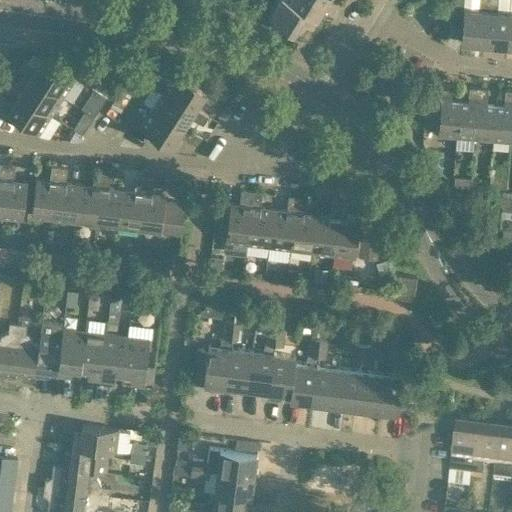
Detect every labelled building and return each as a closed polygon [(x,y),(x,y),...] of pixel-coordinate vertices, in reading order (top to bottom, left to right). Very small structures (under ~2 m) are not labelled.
[(288,1),(288,0),(278,0),(269,16),(297,33),(304,22),(312,26),(316,18),(288,1)] [(336,3),(330,0),(288,0),(288,1),(316,18),(324,7),(331,11),(336,3)] [(484,43),(487,0),(477,0),(477,8),(464,7),(464,0),(451,0),(450,22),(462,23),(460,41),(484,43)] [(506,45),(509,11),(497,10),(497,0),(487,0),(484,43),(506,45)] [(18,68),(30,76),(31,75),(62,95),(74,76),(43,56),(36,67),(23,59),(18,68)] [(176,70),(164,88),(195,108),(196,107),(202,97),(215,105),(220,97),(207,88),(206,89),(176,70)] [(31,75),(30,76),(24,86),(11,78),(6,86),(18,94),(19,93),(50,113),(62,95),(31,75)] [(124,87),(137,96),(145,84),(132,76),(124,87)] [(456,135),(459,100),(451,99),(452,84),(442,83),(438,133),(456,135)] [(474,137),(478,86),(469,85),(467,101),(459,100),(456,135),(474,137)] [(492,138),(495,103),(487,102),(488,87),(478,86),(474,137),(492,138)] [(81,107),(94,115),(106,96),(93,88),(81,107)] [(164,88),(152,106),(184,126),(184,125),(191,115),(203,123),(209,115),(196,107),(195,108),(164,88)] [(511,140),(511,125),(511,88),(505,88),(504,104),(495,103),(492,138),(511,140)] [(19,93),(18,94),(12,104),(0,96),(0,108),(7,113),(8,112),(38,132),(50,113),(19,93)] [(124,103),(115,97),(111,104),(120,110),(124,103)] [(197,133),(184,125),(184,126),(152,106),(140,125),(171,145),(179,134),(191,142),(197,133)] [(84,110),(77,120),(86,126),(93,116),(84,110)] [(16,164),(7,162),(1,214),(23,217),(28,180),(14,178),(16,164)] [(53,216),(60,165),(52,164),(50,179),(36,177),(31,214),(53,216)] [(75,219),(79,182),(66,181),(68,166),(60,165),(53,216),(75,219)] [(96,222),(103,170),(94,169),(93,184),(79,182),(75,219),(96,222)] [(118,224),(122,188),(109,186),(111,171),(103,170),(96,222),(118,224)] [(139,227),(146,176),(137,175),(135,189),(122,188),(118,224),(139,227)] [(184,200),(165,198),(166,193),(152,191),(154,177),(146,176),(139,227),(161,230),(180,232),(184,200)] [(248,241),(254,190),(241,188),(240,203),(230,201),(229,210),(217,208),(214,233),(226,234),(226,238),(248,241)] [(269,244),(274,207),(260,205),(262,191),(254,190),(248,241),(269,244)] [(291,246),(297,195),(289,194),(287,209),(274,207),(269,244),(291,246)] [(312,249),(317,212),(303,211),(305,196),(297,195),(291,246),(312,249)] [(333,252),(340,200),(332,199),(330,214),(317,212),(312,249),(333,252)] [(348,201),(340,200),(333,252),(355,255),(360,218),(346,216),(348,201)] [(377,259),(380,237),(362,235),(360,257),(377,259)] [(413,299),(416,276),(393,273),(390,296),(413,299)] [(54,302),(56,288),(57,280),(47,279),(44,301),(54,302)] [(75,305),(77,290),(67,289),(65,304),(75,305)] [(97,308),(99,293),(89,292),(87,306),(97,308)] [(109,309),(108,316),(118,318),(119,310),(121,296),(111,294),(109,309)] [(58,370),(63,327),(64,321),(42,318),(39,342),(40,342),(35,374),(36,374),(49,376),(50,369),(58,370)] [(10,387),(18,322),(9,320),(8,330),(6,330),(0,333),(0,381),(1,383),(1,386),(10,387)] [(231,339),(234,321),(225,320),(222,346),(208,344),(208,351),(195,349),(192,376),(204,377),(204,381),(225,384),(230,347),(231,339)] [(234,321),(231,339),(240,340),(242,322),(234,321)] [(40,342),(39,342),(32,341),(32,338),(27,333),(25,333),(27,323),(18,322),(10,387),(19,388),(19,385),(22,383),(35,384),(36,374),(35,374),(40,342)] [(269,389),(273,352),(274,344),(277,326),(269,325),(265,351),(252,349),(247,386),(269,389)] [(283,345),(285,328),(277,326),(274,344),(283,345)] [(80,365),(85,330),(63,327),(58,370),(72,372),(72,365),(80,365)] [(101,375),(106,332),(85,330),(80,365),(88,366),(87,373),(101,375)] [(123,371),(128,335),(106,332),(101,375),(114,377),(115,370),(123,371)] [(152,382),(154,366),(146,365),(150,338),(128,335),(123,371),(131,372),(130,379),(152,382)] [(290,392),(289,398),(311,401),(316,364),(317,356),(320,338),(311,337),(308,363),(295,361),(290,392)] [(326,357),(328,339),(320,338),(317,356),(326,357)] [(360,361),(363,343),(354,342),(352,360),(360,361)] [(369,362),(371,344),(363,343),(360,361),(369,362)] [(247,386),(252,349),(230,347),(225,384),(247,386)] [(295,361),(295,355),(273,352),(269,389),(290,392),(295,361)] [(333,403),(338,367),(316,364),(311,401),(333,403)] [(354,406),(359,369),(338,367),(333,403),(354,406)] [(376,409),(381,372),(359,369),(354,406),(376,409)] [(381,372),(376,409),(398,412),(401,390),(411,391),(413,376),(381,372)] [(74,430),(73,443),(116,449),(118,427),(82,422),(81,431),(74,430)] [(471,478),(477,427),(467,426),(466,433),(454,431),(448,475),(471,478)] [(494,469),(498,437),(486,436),(487,428),(477,427),(471,478),(481,480),(482,467),(494,469)] [(181,431),(179,445),(194,447),(196,433),(181,431)] [(511,431),(510,431),(509,438),(498,437),(494,469),(492,481),(511,484),(511,431)] [(145,453),(147,443),(132,441),(131,451),(145,453)] [(116,449),(73,443),(72,451),(64,450),(63,464),(95,468),(95,469),(106,470),(108,449),(116,449)] [(254,474),(257,452),(209,446),(207,460),(192,458),(191,466),(254,474)] [(144,463),(145,453),(131,451),(129,461),(144,463)] [(17,456),(13,456),(0,454),(0,467),(16,469),(17,456)] [(94,476),(95,469),(95,468),(63,464),(53,462),(51,475),(48,477),(45,477),(44,486),(109,494),(110,485),(100,484),(101,483),(97,476),(94,476)] [(251,495),(254,474),(191,466),(190,474),(216,478),(214,491),(251,495)] [(0,478),(14,480),(16,469),(0,467),(0,478)] [(0,490),(13,492),(14,480),(0,478),(0,490)] [(44,486),(42,495),(46,495),(48,498),(47,511),(55,511),(56,511),(57,511),(60,511),(107,511),(109,494),(44,486)] [(0,501),(11,503),(13,492),(0,490),(0,501)] [(249,511),(251,495),(214,491),(211,511),(249,511)] [(0,511),(10,511),(11,503),(0,501),(0,511)] [(187,501),(186,509),(204,511),(205,503),(187,501)]
